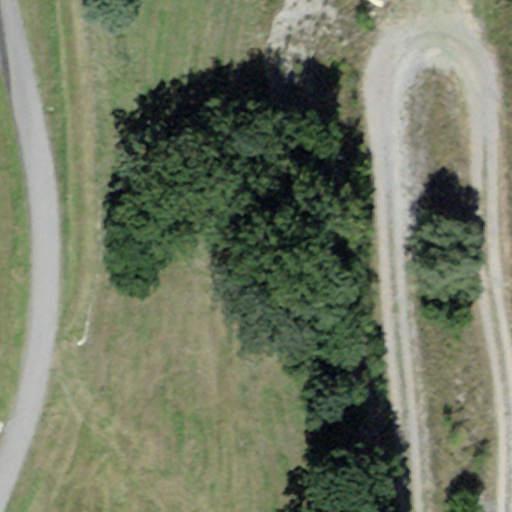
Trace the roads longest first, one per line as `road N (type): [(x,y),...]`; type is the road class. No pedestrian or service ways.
road 1 (residential): [(0,474),(27,409),(48,269),(41,187),(4,0)]
road 2 (track): [(386,66),(423,511)]
road 3 (track): [(495,511),(498,408),(485,200),(511,118)]
road 4 (track): [(511,64),(446,28),(386,66)]
